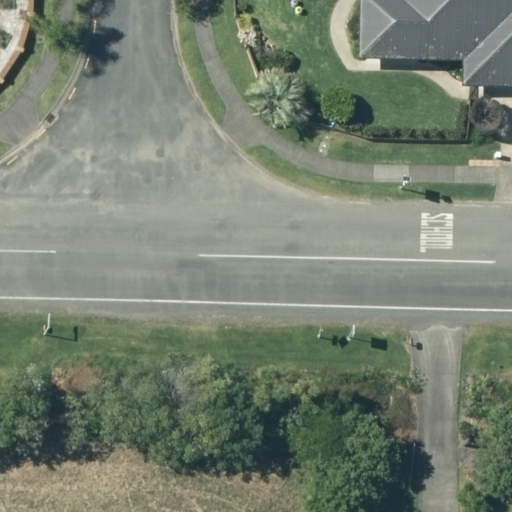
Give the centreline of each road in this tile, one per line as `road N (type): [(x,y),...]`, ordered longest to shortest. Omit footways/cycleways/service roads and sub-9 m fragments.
road 1 (residential): [(127,251),(511,259)]
road 2 (residential): [(127,251),(137,0)]
road 3 (residential): [(0,251),(127,251)]
